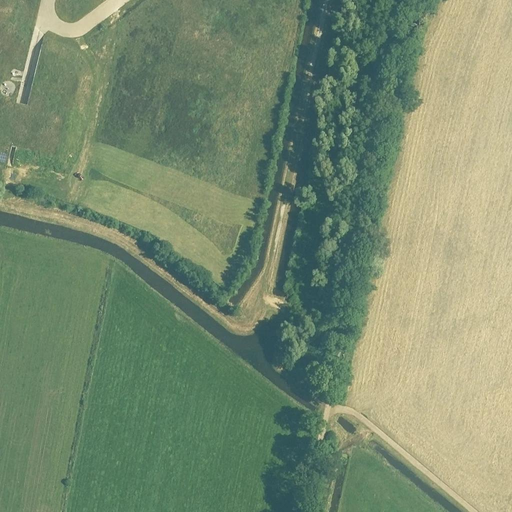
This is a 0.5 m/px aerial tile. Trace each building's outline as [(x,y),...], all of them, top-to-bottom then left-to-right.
[(185,22),(193,23),(193,14),(186,14),(185,22)] [(183,40),(180,52),(201,58),(204,46),(183,40)] [(235,65),(237,52),(218,49),(216,61),(235,65)] [(202,82),(206,72),(182,63),(178,73),(202,82)] [(11,119),(14,103),(0,100),(0,145),(5,146),(8,131),(2,129),(4,118),(11,119)] [(32,151),(34,137),(23,135),(20,149),(32,151)] [(120,207),(125,209),(128,199),(124,197),(120,207)]
